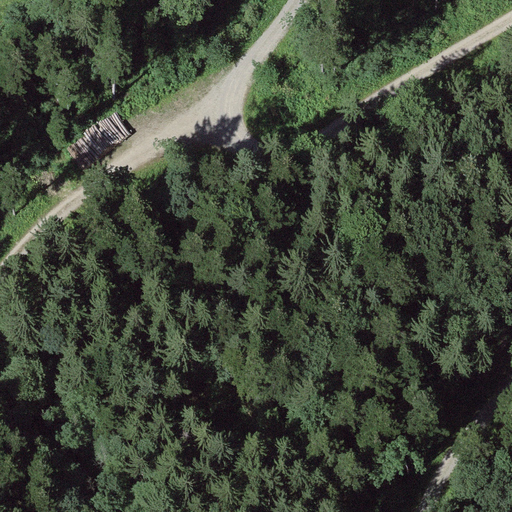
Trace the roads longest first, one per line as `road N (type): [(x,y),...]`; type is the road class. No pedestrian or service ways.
road 1 (track): [(298,0),(250,85),(251,130),(274,141),(511,25)]
road 2 (track): [(250,85),(97,145),(0,247)]
road 3 (track): [(423,511),(428,494),(511,394)]
